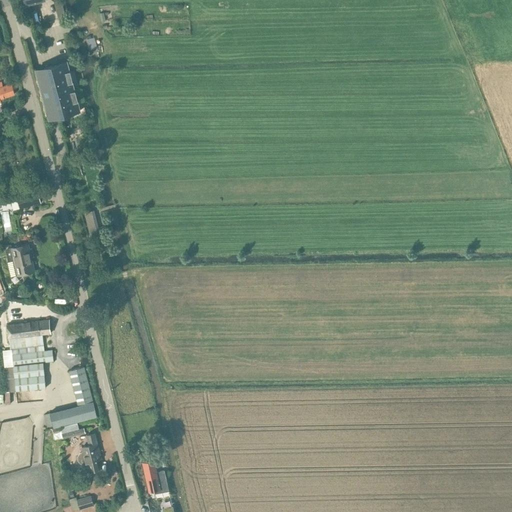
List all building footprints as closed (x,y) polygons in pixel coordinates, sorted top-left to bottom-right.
[(61,0),(58,0),(54,1),(58,18),(66,16),(61,0)] [(36,70),(49,119),(80,111),(67,61),(36,70)] [(0,98),(15,94),(12,83),(3,86),(1,82),(0,82),(0,100),(1,100),(0,98)] [(9,197),(0,199),(0,205),(11,203),(18,201),(20,208),(41,203),(38,191),(25,195),(25,194),(24,191),(9,195),(9,197)] [(84,213),(90,236),(105,232),(103,226),(98,228),(93,210),(84,213)] [(11,247),(5,248),(8,261),(11,276),(35,271),(29,244),(11,248),(11,247)] [(10,349),(3,349),(6,367),(4,367),(6,391),(16,390),(46,387),(43,362),(54,361),(52,350),(44,351),(43,334),(51,333),(49,320),(7,324),(8,339),(9,339),(10,349)] [(84,366),(69,370),(78,404),(50,412),(54,427),(97,416),(84,366)] [(79,429),(77,422),(53,429),(55,439),(63,437),(63,439),(85,433),(84,428),(79,429)] [(85,464),(86,464),(88,472),(99,469),(97,459),(102,458),(95,433),(87,435),(89,445),(81,447),(83,451),(82,451),(81,452),(80,452),(80,453),(79,454),(78,455),(78,456),(78,457),(78,458),(78,459),(78,460),(78,461),(79,461),(79,462),(80,462),(81,463),(82,464),(83,464),(84,464),(85,464)] [(153,460),(143,462),(149,492),(154,491),(155,493),(168,490),(164,470),(156,472),(153,460)] [(77,500),(80,509),(94,505),(91,496),(77,500)]
